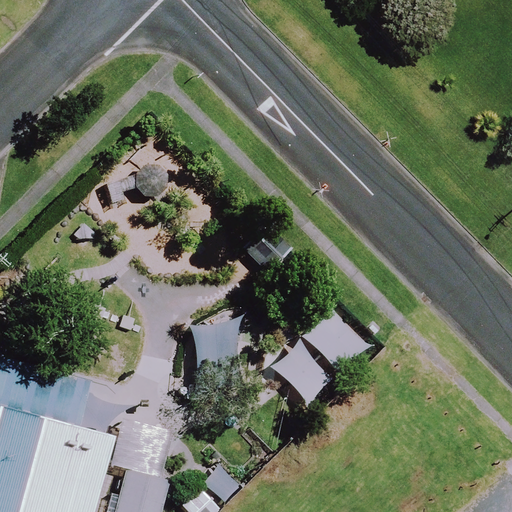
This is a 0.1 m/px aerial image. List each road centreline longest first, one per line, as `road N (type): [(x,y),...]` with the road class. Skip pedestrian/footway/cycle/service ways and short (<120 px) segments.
road 1 (residential): [(181,0),(511,336)]
road 2 (residential): [(102,0),(0,100)]
